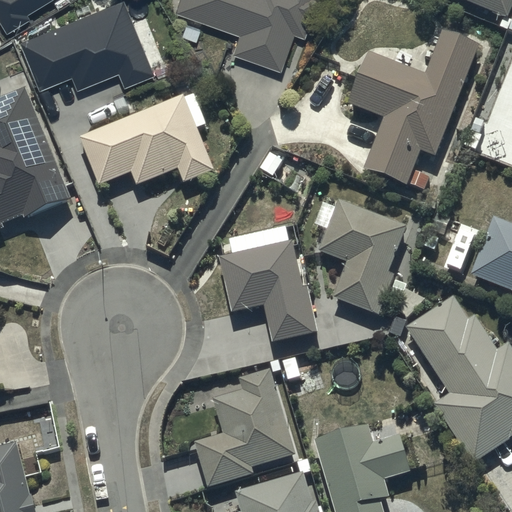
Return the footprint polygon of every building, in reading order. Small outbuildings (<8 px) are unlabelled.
[(0,0),(0,24),(7,35),(30,21),(27,16),(51,0),(0,0)] [(121,0),(115,0),(17,41),(38,91),(71,77),(76,88),(114,72),(120,86),(152,73),(121,0)] [(175,0),(173,8),(237,30),(230,51),(277,67),(289,30),(304,35),(316,0),(175,0)] [(511,0),(449,0),(504,23),(511,4),(511,0)] [(422,79),(366,57),(346,107),(381,121),(369,150),(345,140),(339,154),(363,163),(359,174),(404,192),(406,187),(421,193),(425,182),(410,176),(418,157),(431,162),(475,52),(438,37),(422,79)] [(24,92),(0,101),(0,232),(2,232),(0,227),(21,219),(23,224),(69,206),(24,92)] [(180,100),(78,142),(98,191),(128,178),(133,191),(174,173),(179,186),(210,173),(193,133),(204,129),(191,98),(181,102),(180,100)] [(313,231),(325,235),(317,256),(344,267),(330,303),(377,321),(393,279),(385,276),(402,230),(336,205),(333,213),(321,209),(313,231)] [(511,229),(489,221),(468,281),(511,296),(511,229)] [(284,232),(225,245),(228,258),(215,261),(228,319),(260,312),(268,349),(315,339),(304,291),(297,292),(284,232)] [(451,301),(404,330),(446,397),(431,407),(470,468),(511,441),(511,355),(506,346),(493,354),(472,319),(465,323),(451,301)] [(292,458),(267,374),(235,383),(238,392),(209,401),(220,438),(189,447),(203,493),(248,479),(246,472),(292,458)] [(362,429),(310,444),(330,511),(376,511),(374,504),(383,501),(378,486),(406,477),(395,439),(368,447),(362,429)] [(0,511),(29,511),(14,445),(0,448),(0,511)] [(300,475),(234,495),(238,511),(314,511),(313,507),(310,508),(300,475)]
